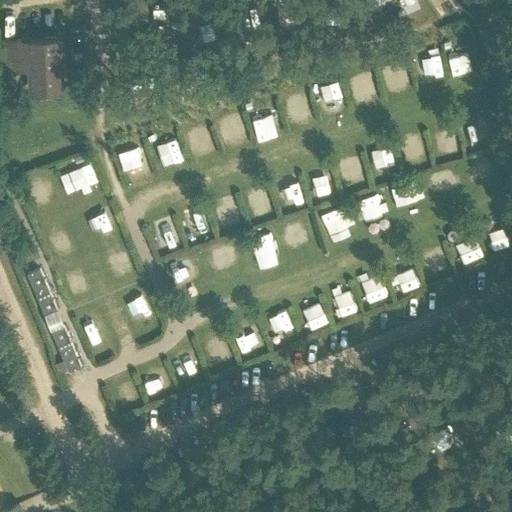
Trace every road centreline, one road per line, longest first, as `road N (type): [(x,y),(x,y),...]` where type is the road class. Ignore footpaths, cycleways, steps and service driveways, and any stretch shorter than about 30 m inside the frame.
road 1 (track): [(100,127),(425,29)]
road 2 (track): [(124,204),(444,101)]
road 3 (track): [(178,325),(471,210)]
road 4 (track): [(94,511),(0,273)]
road 5 (track): [(342,359),(422,511)]
road 6 (track): [(511,187),(476,24)]
road 7 (track): [(100,127),(96,0)]
